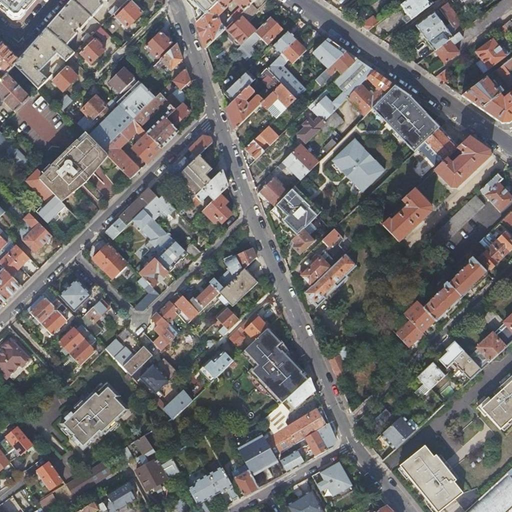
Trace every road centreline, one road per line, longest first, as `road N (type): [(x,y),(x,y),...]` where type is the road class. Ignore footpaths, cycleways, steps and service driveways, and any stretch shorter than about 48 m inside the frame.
road 1 (residential): [(302,0),(508,143)]
road 2 (residential): [(72,254),(136,321),(247,212)]
road 3 (residential): [(343,424),(247,212)]
road 4 (residential): [(511,263),(343,424)]
road 5 (residential): [(212,110),(72,254)]
road 6 (residential): [(351,446),(232,511)]
